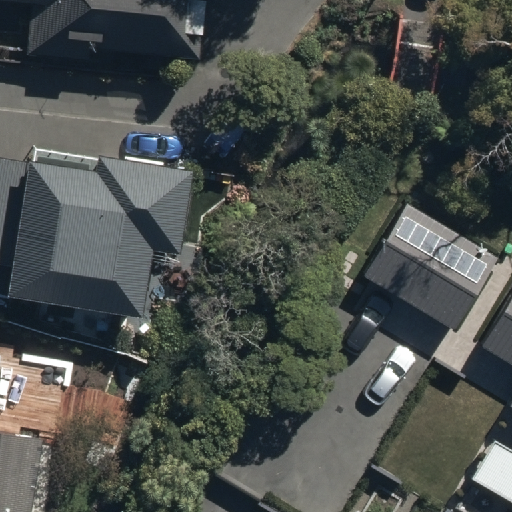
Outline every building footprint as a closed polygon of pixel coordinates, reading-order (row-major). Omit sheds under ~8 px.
[(26,0),(23,50),(194,61),(197,0),(26,0)] [(23,160),(8,265),(4,292),(137,311),(147,245),(177,250),(188,166),(95,153),(93,169),(23,160)] [(0,263),(8,265),(23,160),(0,156),(0,263)] [(497,252),(405,198),(360,274),(453,328),(497,252)] [(511,511),(511,286),(479,344),(511,362),(511,403),(511,406),(511,451),(493,441),(470,480),(511,503),(511,511)] [(0,323),(0,395),(27,400),(39,330),(0,323)] [(0,511),(25,511),(39,432),(0,425),(0,511)]
